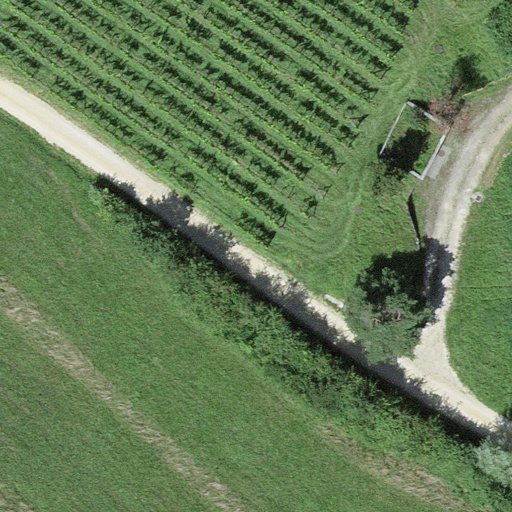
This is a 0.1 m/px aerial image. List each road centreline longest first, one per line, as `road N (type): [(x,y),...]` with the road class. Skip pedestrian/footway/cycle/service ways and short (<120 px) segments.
road 1 (track): [(0,98),(349,346),(511,435)]
road 2 (track): [(406,376),(445,202),(470,141),(511,99)]
